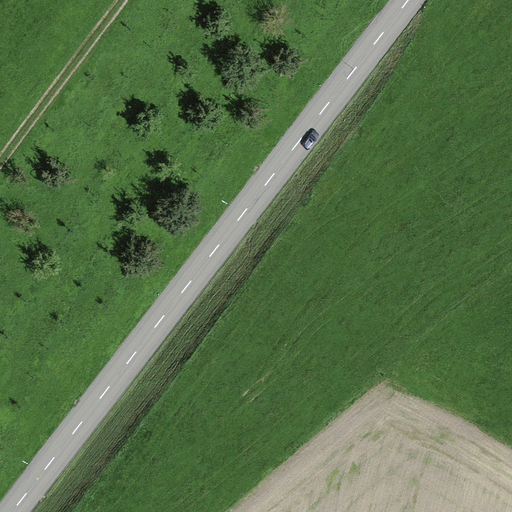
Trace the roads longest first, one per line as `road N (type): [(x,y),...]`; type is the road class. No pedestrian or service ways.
road 1 (tertiary): [(12,511),(410,0)]
road 2 (track): [(0,163),(119,0)]
